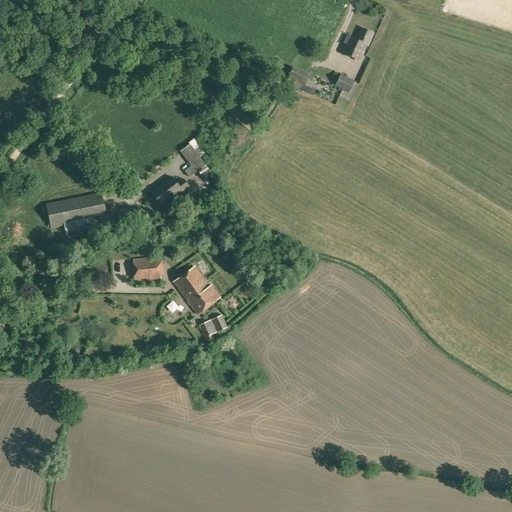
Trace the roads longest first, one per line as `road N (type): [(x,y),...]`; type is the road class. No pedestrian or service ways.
road 1 (track): [(301,157),(187,76),(105,35),(77,28),(0,37)]
road 2 (track): [(0,174),(131,0)]
